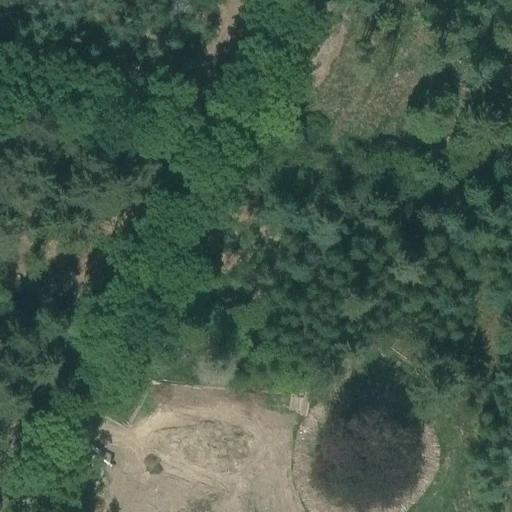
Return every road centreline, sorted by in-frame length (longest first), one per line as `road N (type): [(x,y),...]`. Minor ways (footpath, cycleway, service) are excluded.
road 1 (track): [(304,0),(27,511)]
road 2 (unclassified): [(285,161),(408,179),(511,175)]
